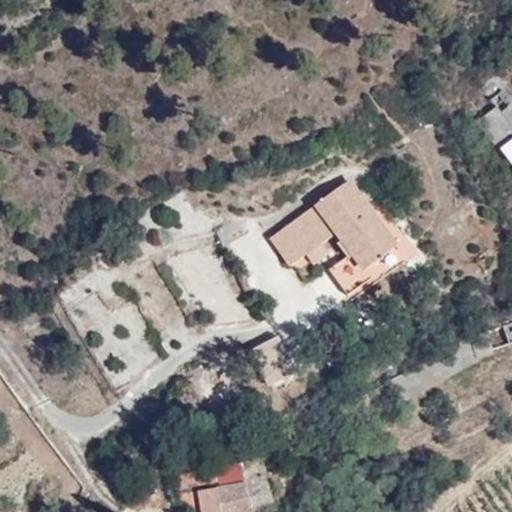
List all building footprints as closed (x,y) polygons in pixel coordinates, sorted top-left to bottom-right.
[(511,90),(495,61),(474,75),(486,96),(470,105),(511,172),(511,171),(511,90)] [(327,227),(332,234),(340,245),(359,271),(395,245),(349,183),(322,203),(313,209),(273,239),(292,264),(304,255),(299,248),(327,227)] [(332,234),(327,227),(299,248),(304,255),(312,266),(328,254),(320,243),(332,234)] [(511,325),(457,347),(390,384),(400,405),(478,362),(493,354),(511,346),(511,325)] [(292,374),(276,340),(250,353),(266,386),(292,374)] [(382,414),(372,394),(360,374),(327,392),(349,433),(382,414)] [(400,405),(390,384),(372,394),(382,414),(400,405)] [(252,433),(215,443),(218,460),(257,449),(252,433)] [(252,471),(215,480),(231,487),(253,473),(252,471)] [(215,480),(211,481),(216,503),(243,497),(258,482),(253,473),(231,487),(215,480)] [(217,511),(216,503),(211,481),(181,487),(183,498),(197,496),(200,511),(217,511)] [(217,511),(260,511),(274,503),(258,482),(243,497),(216,503),(217,511)] [(354,485),(284,511),(331,511),(334,511),(361,511),(364,511),(354,485)]
